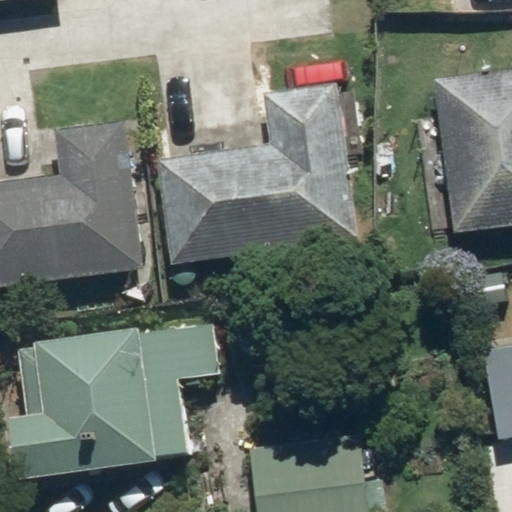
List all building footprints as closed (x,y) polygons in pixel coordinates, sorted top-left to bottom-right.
[(511,75),(425,85),(443,240),(511,232),(511,75)] [(351,247),(327,89),(253,101),(260,150),(144,168),(161,277),(351,247)] [(0,291),(44,286),(50,325),(99,318),(94,279),(135,274),(116,131),(47,140),(52,181),(0,187),(0,291)] [(214,323),(4,356),(14,419),(0,421),(0,491),(183,463),(171,385),(223,377),(214,323)] [(511,341),(479,346),(493,450),(511,447),(511,341)] [(363,511),(355,444),(236,460),(243,511),(363,511)]
